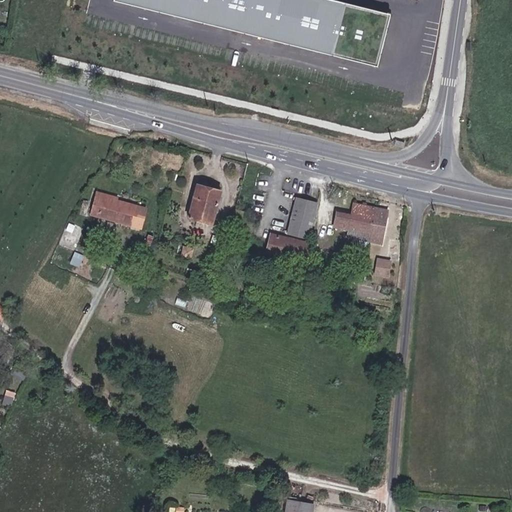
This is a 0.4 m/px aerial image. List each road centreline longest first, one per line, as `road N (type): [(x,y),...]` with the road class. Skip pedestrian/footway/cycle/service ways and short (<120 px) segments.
road 1 (primary): [(0,76),(423,194)]
road 2 (unclassified): [(423,194),(395,511)]
road 3 (primary): [(254,135),(0,75)]
road 4 (tertiary): [(453,79),(432,138),(405,158),(254,135)]
road 5 (primary): [(447,179),(254,135)]
